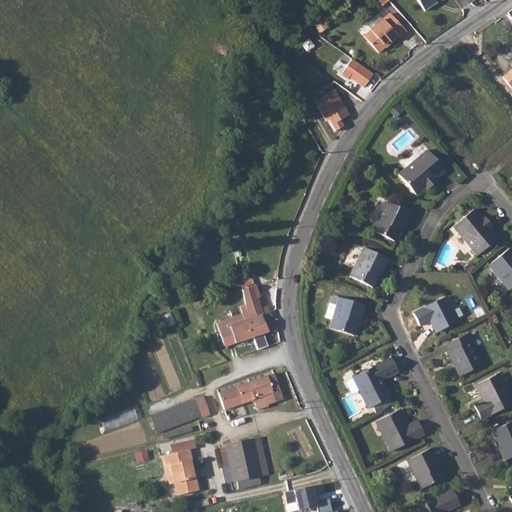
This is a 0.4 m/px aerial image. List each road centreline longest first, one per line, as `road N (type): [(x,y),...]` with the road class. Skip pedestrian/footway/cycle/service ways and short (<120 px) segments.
road 1 (residential): [(488,511),(391,313),(439,214),(482,181)]
road 2 (residential): [(367,511),(307,387),(289,313),(311,213),(337,159)]
road 3 (residential): [(337,159),(402,76),(507,0)]
road 4 (unknown): [(346,469),(222,499),(208,443),(230,431)]
